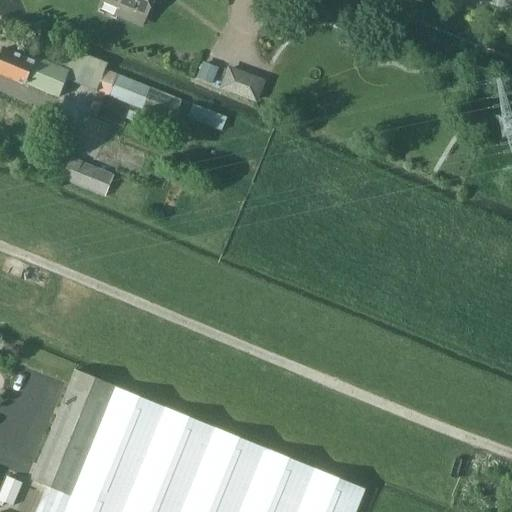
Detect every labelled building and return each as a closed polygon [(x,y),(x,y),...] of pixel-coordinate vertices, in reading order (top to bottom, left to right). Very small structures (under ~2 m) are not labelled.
[(107,0),(146,17),(153,0),(107,0)] [(141,110),(150,88),(106,70),(108,63),(65,46),(56,67),(34,58),(33,63),(3,51),(0,58),(0,76),(55,98),(63,78),(97,91),(88,113),(97,116),(105,95),(141,110)] [(200,74),(214,80),(219,66),(205,60),(200,74)] [(229,63),(221,87),(259,100),(267,76),(229,63)] [(173,122),(182,100),(150,88),(141,110),(173,122)] [(222,131),(228,118),(193,104),(188,118),(222,131)] [(105,197),(114,175),(70,157),(61,179),(105,197)] [(356,511),(366,489),(115,387),(75,371),(31,478),(47,485),(36,511),(356,511)] [(488,511),(490,511),(509,468),(477,454),(458,499),(488,511)] [(7,477),(0,493),(0,505),(1,507),(3,502),(13,506),(23,483),(7,477)]
